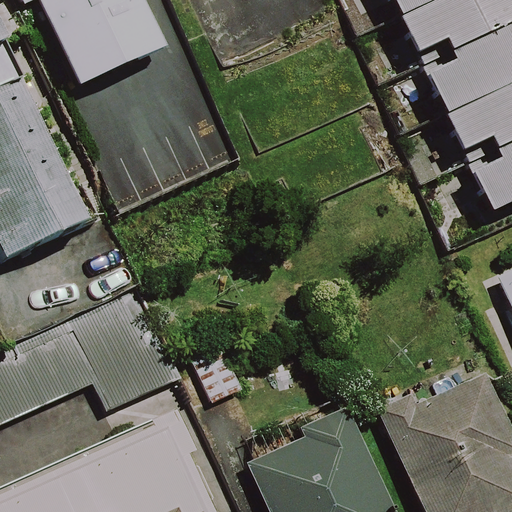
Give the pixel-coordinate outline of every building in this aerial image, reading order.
[(155,59),(130,0),(3,0),(11,16),(30,8),(67,97),(155,59)] [(511,206),(511,0),(367,0),(472,226),(511,206)] [(34,138),(0,62),(0,267),(77,233),(34,138)] [(294,213),(281,180),(250,192),(263,225),(294,213)] [(511,275),(491,284),(511,333),(511,275)] [(164,389),(124,302),(0,357),(0,427),(86,389),(99,418),(164,389)] [(225,340),(179,362),(203,414),(250,392),(225,340)] [(511,511),(511,478),(501,453),(511,449),(482,379),(468,385),(374,424),(410,511),(511,511)] [(382,511),(343,415),(303,431),(308,443),(239,471),(255,511),(382,511)] [(186,511),(150,431),(56,473),(0,498),(0,511),(186,511)]
